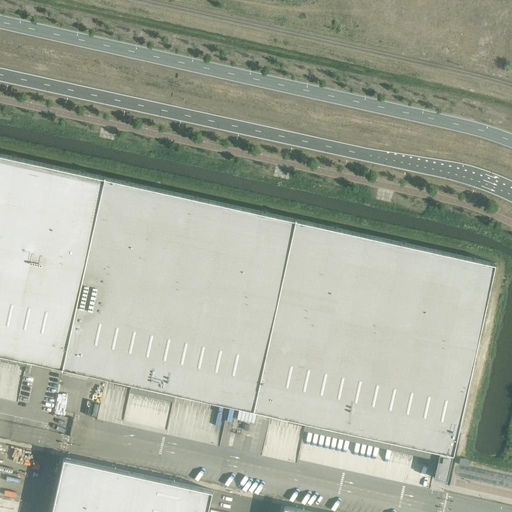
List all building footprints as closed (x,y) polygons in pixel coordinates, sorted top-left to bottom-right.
[(62,367),(104,177),(0,153),(0,353),(62,367)] [(253,409),(294,219),(294,218),(105,177),(104,177),(62,367),(63,367),(253,409)] [(453,453),(495,263),(295,219),(294,219),(253,409),(254,409),(438,450),(453,453)] [(447,484),(453,453),(438,450),(432,481),(447,484)] [(207,511),(212,490),(64,457),(51,511),(207,511)]
